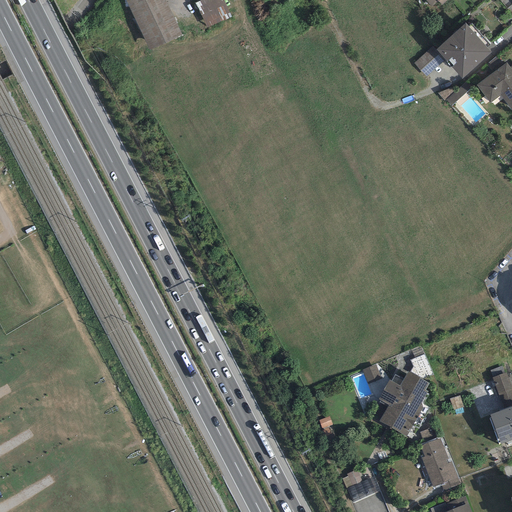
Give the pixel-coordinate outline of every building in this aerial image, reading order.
[(163,0),(126,0),(150,51),(181,36),(163,0)] [(204,0),(195,5),(206,29),(231,17),(222,0),(204,0)] [(465,24),(436,50),(445,60),(462,78),(491,52),(465,24)] [(432,46),(414,63),(426,76),(445,60),(436,50),(432,46)] [(506,62),(477,85),(491,103),(500,96),(511,111),(511,65),(510,67),(506,62)] [(424,354),(410,360),(413,367),(409,372),(422,379),(433,374),(424,354)] [(376,365),(363,370),(368,383),(381,378),(376,365)] [(409,372),(408,371),(403,380),(395,375),(391,381),(389,380),(378,399),(388,405),(379,421),(406,437),(424,407),(420,404),(427,392),(425,390),(429,383),(422,379),(409,372)] [(511,388),(506,373),(492,378),(504,409),(511,406),(511,390),(511,389),(511,388)] [(459,396),(449,399),(453,411),(463,407),(459,396)] [(511,406),(504,409),(490,415),(501,445),(507,442),(507,444),(511,442),(511,406)] [(330,416),(318,420),(322,429),(333,425),(330,416)] [(433,427),(419,432),(424,444),(438,439),(433,427)] [(424,444),(420,446),(424,457),(421,458),(433,487),(441,484),(444,491),(461,484),(452,462),(450,463),(449,459),(440,438),(438,439),(424,444)] [(362,482),(356,470),(346,474),(347,477),(342,479),(346,489),(362,482)] [(362,482),(346,489),(353,502),(380,490),(374,477),(362,482)] [(465,496),(445,504),(448,511),(468,504),(465,496)] [(377,501),(376,503),(370,501),(368,511),(363,509),(362,511),(381,511),(382,511),(386,511),(388,504),(377,501)] [(445,503),(430,509),(431,511),(445,511),(448,511),(445,504),(445,503)]
